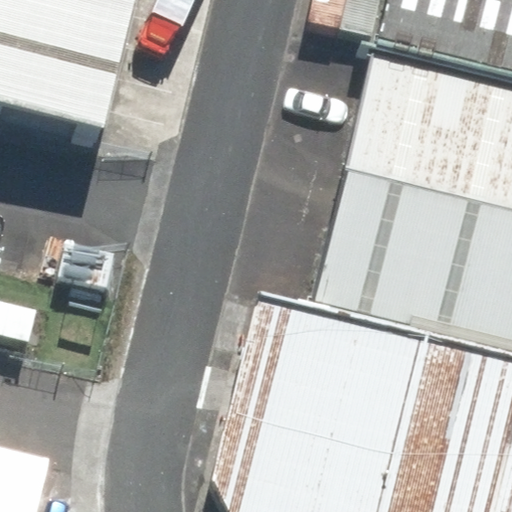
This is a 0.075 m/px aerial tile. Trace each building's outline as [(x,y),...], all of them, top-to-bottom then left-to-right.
[(0,0),(0,126),(105,152),(142,0),(0,0)] [(511,0),(369,0),(356,56),(511,94),(511,0)] [(511,94),(356,56),(293,308),(511,362),(511,94)] [(511,511),(511,362),(293,308),(247,297),(200,489),(211,511),(511,511)] [(0,511),(33,511),(42,479),(0,468),(0,511)]
